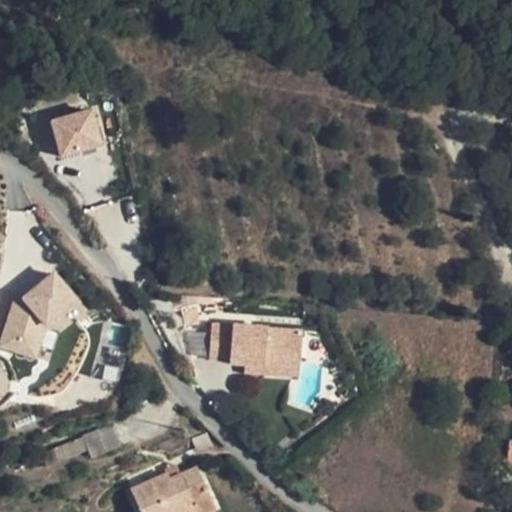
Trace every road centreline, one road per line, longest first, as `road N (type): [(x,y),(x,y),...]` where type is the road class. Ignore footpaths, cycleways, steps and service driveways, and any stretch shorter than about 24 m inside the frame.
road 1 (residential): [(319,511),(274,478),(168,362),(116,281),(0,154)]
road 2 (unknown): [(455,119),(511,289)]
